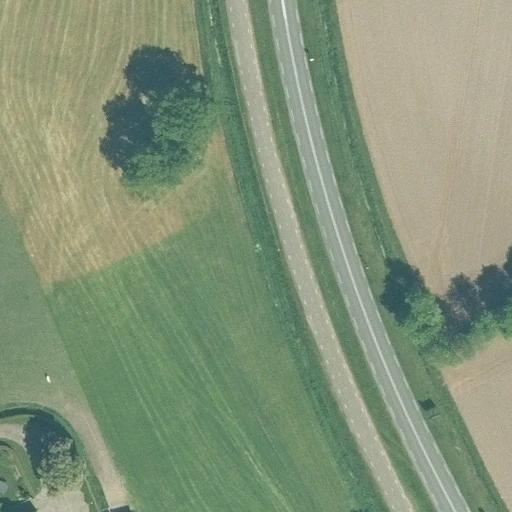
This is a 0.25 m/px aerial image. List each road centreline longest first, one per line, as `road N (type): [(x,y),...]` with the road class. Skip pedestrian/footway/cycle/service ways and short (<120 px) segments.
road 1 (primary): [(455,511),(355,290),(312,150),(282,0)]
road 2 (unclassified): [(403,511),(297,261),(236,0)]
